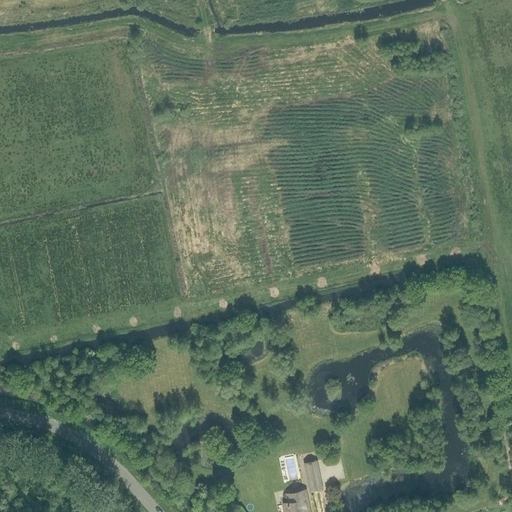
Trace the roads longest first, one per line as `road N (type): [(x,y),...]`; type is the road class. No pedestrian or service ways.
road 1 (track): [(490,257),(470,248),(0,346)]
road 2 (track): [(210,44),(288,42),(436,14),(452,21),(490,257)]
road 3 (track): [(0,44),(123,25),(210,44)]
road 4 (unclassified): [(0,413),(74,438),(158,511)]
